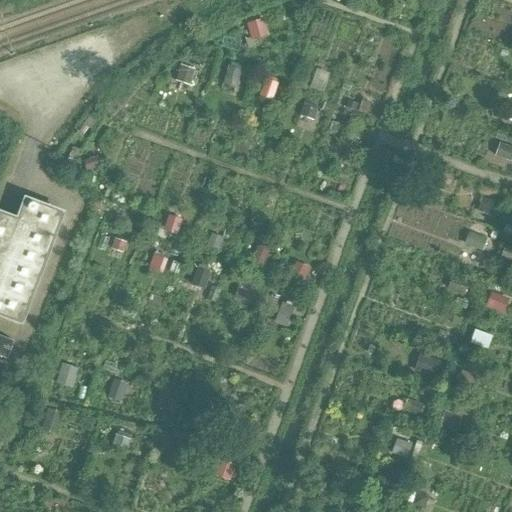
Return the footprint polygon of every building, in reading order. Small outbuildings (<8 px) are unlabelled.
[(248,28),(251,38),(266,33),(263,23),(248,28)] [(180,66),(175,81),(188,85),(193,70),(180,66)] [(228,67),(223,82),(235,86),(240,71),(228,67)] [(313,79),(310,88),(321,92),(325,84),(313,79)] [(260,94),(271,98),(276,84),(265,80),(260,94)] [(362,100),(358,111),(366,114),(370,103),(362,100)] [(347,101),(345,108),(355,112),(358,105),(347,101)] [(300,115),(312,120),(316,107),(304,103),(300,115)] [(334,106),(325,103),(322,110),(331,114),(334,106)] [(341,136),(353,141),(358,126),(346,121),(341,136)] [(511,154),(511,148),(499,144),(494,156),(510,161),(511,154)] [(84,161),(86,170),(99,167),(97,158),(84,161)] [(0,315),(20,323),(61,214),(25,200),(17,221),(0,214),(0,315)] [(482,211),(491,213),(494,203),(485,200),(482,211)] [(90,209),(97,212),(100,206),(92,203),(90,209)] [(163,231),(175,235),(180,220),(168,216),(163,231)] [(210,237),(207,246),(217,250),(221,241),(210,237)] [(112,249),(121,252),(125,243),(115,240),(112,249)] [(472,252),(478,255),(482,245),(475,242),(472,252)] [(251,261),(263,266),(269,251),(257,247),(251,261)] [(511,249),(505,247),(500,260),(510,263),(511,256),(511,249)] [(149,268),(161,272),(165,261),(153,256),(149,268)] [(290,277),(302,281),(307,268),(295,263),(290,277)] [(191,285),(203,289),(209,273),(197,269),(191,285)] [(447,290),(462,295),(466,283),(451,278),(447,290)] [(237,294),(251,299),(256,286),(241,281),(237,294)] [(489,298),(486,307),(495,310),(498,301),(489,298)] [(277,315),(289,319),(294,304),(282,300),(277,315)] [(475,331),(470,343),(479,347),(484,334),(475,331)] [(0,357),(6,360),(13,342),(0,336),(0,357)] [(419,372),(433,377),(438,362),(424,357),(419,372)] [(57,383),(63,385),(71,388),(76,373),(61,369),(57,383)] [(461,373),(457,383),(464,386),(468,375),(461,373)] [(108,397),(120,401),(125,385),(114,381),(108,397)] [(172,399),(169,401),(166,409),(168,413),(172,414),(176,412),(178,405),(176,401),(172,399)] [(407,400),(403,410),(419,415),(422,406),(407,400)] [(230,406),(226,422),(239,425),(243,409),(230,406)] [(42,430),(54,434),(61,414),(49,410),(42,430)] [(440,425),(456,430),(460,418),(444,413),(440,425)] [(113,445),(125,449),(129,436),(117,432),(113,445)] [(431,448),(434,440),(425,437),(422,445),(431,448)] [(392,454),(406,459),(411,445),(397,440),(392,454)] [(172,460),(183,463),(187,445),(177,442),(172,460)] [(218,471),(227,474),(233,459),(223,456),(218,471)] [(426,464),(420,461),(416,470),(423,473),(426,464)] [(376,493),(390,498),(396,484),(382,479),(376,493)] [(412,505),(423,509),(427,498),(416,494),(412,505)]
